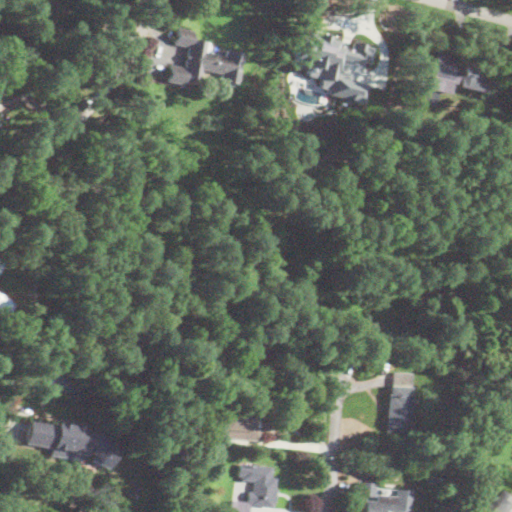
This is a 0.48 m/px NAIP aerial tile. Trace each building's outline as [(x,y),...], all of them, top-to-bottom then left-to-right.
[(204,52),(224,56),(225,50),(242,53),(236,85),(219,81),(220,74),(199,70),(197,80),(184,77),(182,85),(165,82),(168,65),(183,68),(184,62),(183,61),(184,54),(186,54),(187,47),(172,44),(176,28),(193,31),(191,40),(206,43),(204,52)] [(361,69),(331,61),(329,66),(319,63),(325,39),(357,47),(356,50),(366,53),(361,69)] [(453,63),(461,65),(462,60),(485,66),(479,92),(454,86),(456,77),(451,76),(450,80),(431,75),(436,53),(455,58),(453,63)] [(397,68),(392,84),(380,80),(384,64),(397,68)] [(0,320),(11,302),(0,295),(0,320)] [(410,373),(407,419),(417,420),(416,434),(384,433),(386,394),(388,394),(388,386),(390,386),(391,372),(410,373)] [(261,406),(260,418),(266,419),(266,433),(259,433),(259,441),(233,439),(234,425),(221,424),(222,417),(221,417),(222,403),(249,406),(250,399),(255,399),(255,405),(261,406)] [(197,410),(196,430),(185,430),(185,409),(197,410)] [(50,430),(54,431),(56,423),(82,427),(81,432),(83,433),(83,431),(100,436),(100,440),(117,449),(105,469),(89,460),(92,455),(81,453),(80,461),(49,456),(51,445),(48,444),(47,447),(24,444),(28,421),(51,425),(50,430)] [(271,509),(251,507),(251,511),(230,511),(231,500),(246,502),(247,495),(250,495),(251,484),(241,483),(241,482),(240,481),(241,465),(268,468),(268,478),(274,478),(271,509)] [(448,477),(448,486),(438,486),(438,476),(448,477)] [(373,497),(357,495),(358,482),(374,483),(373,497)] [(511,511),(493,511),(494,511),(492,510),(508,489),(511,492),(511,511)] [(408,490),(406,511),(363,511),(365,500),(374,501),(375,495),(392,496),(393,490),(408,490)]
